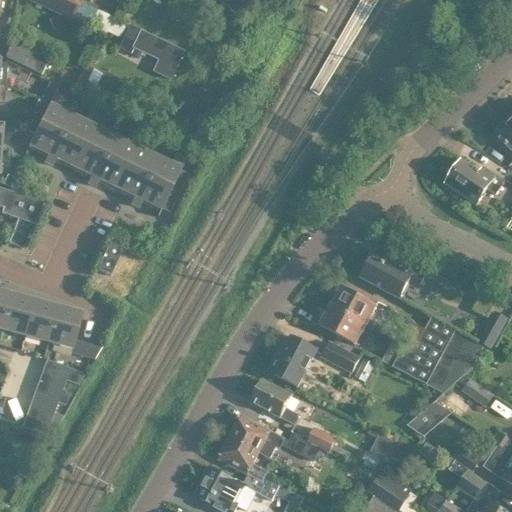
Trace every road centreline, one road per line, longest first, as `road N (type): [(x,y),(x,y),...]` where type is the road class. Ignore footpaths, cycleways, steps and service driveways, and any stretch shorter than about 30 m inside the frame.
road 1 (residential): [(144,511),(274,295),(381,187)]
road 2 (residential): [(381,187),(511,56)]
road 3 (residential): [(511,259),(381,187)]
